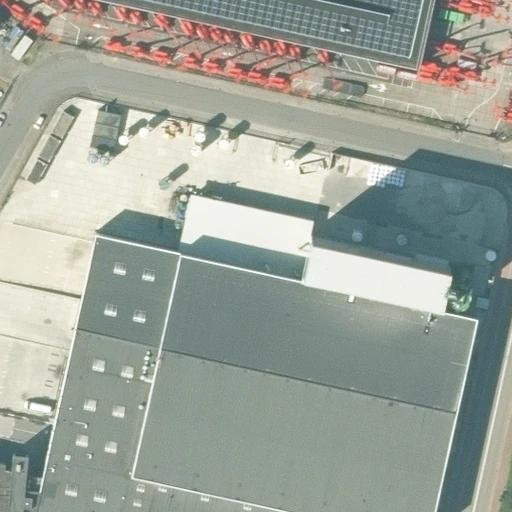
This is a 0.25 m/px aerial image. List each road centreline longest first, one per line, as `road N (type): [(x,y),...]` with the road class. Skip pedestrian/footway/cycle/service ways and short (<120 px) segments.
road 1 (unclassified): [(0,159),(56,63),(511,165)]
road 2 (unclassified): [(473,511),(511,335)]
